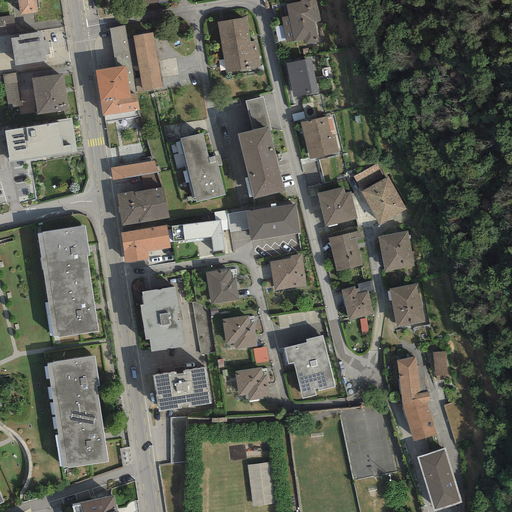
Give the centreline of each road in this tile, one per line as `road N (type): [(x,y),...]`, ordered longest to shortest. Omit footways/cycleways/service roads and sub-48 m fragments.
road 1 (residential): [(116,277),(246,256),(290,404),(356,401),(369,369),(339,346),(259,9),(243,1),(78,28)]
road 2 (unclassified): [(145,466),(116,277)]
road 3 (unclassified): [(103,196),(78,28)]
road 4 (residential): [(145,466),(13,511)]
